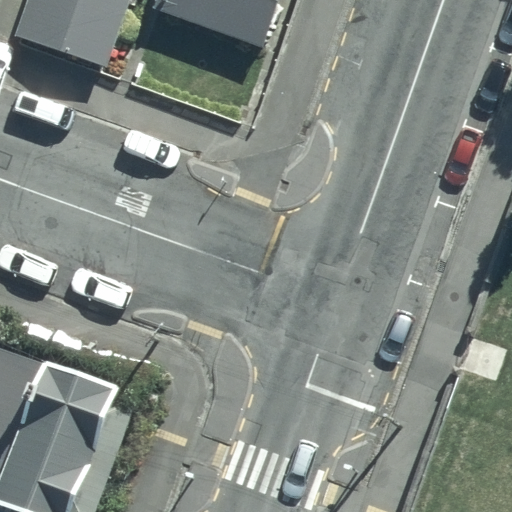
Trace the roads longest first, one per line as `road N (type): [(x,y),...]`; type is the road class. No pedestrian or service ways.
road 1 (residential): [(337,296),(0,175)]
road 2 (residential): [(446,0),(337,296)]
road 3 (residential): [(337,296),(261,511)]
